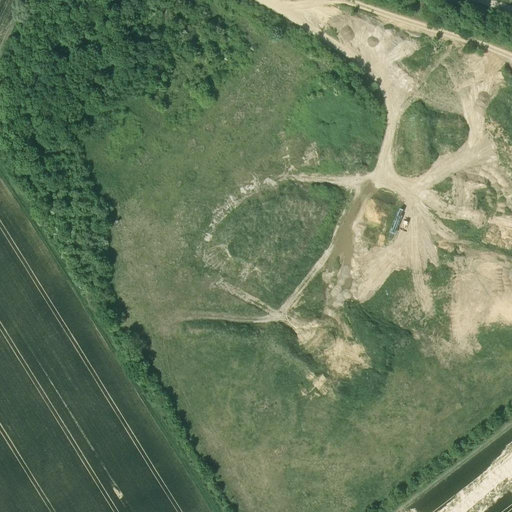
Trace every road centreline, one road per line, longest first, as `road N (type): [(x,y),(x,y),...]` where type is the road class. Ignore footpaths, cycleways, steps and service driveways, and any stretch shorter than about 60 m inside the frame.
road 1 (track): [(0,166),(219,511)]
road 2 (track): [(395,511),(511,423)]
